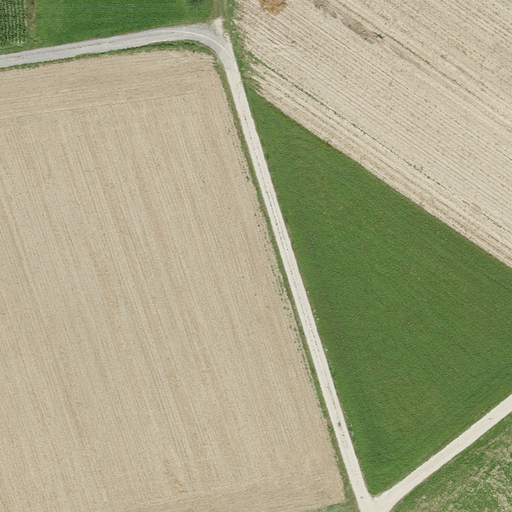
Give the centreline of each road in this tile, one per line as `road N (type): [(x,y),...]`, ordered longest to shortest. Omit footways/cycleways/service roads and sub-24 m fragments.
road 1 (track): [(0,64),(144,41),(192,43),(226,57),(370,511)]
road 2 (track): [(511,405),(382,511)]
